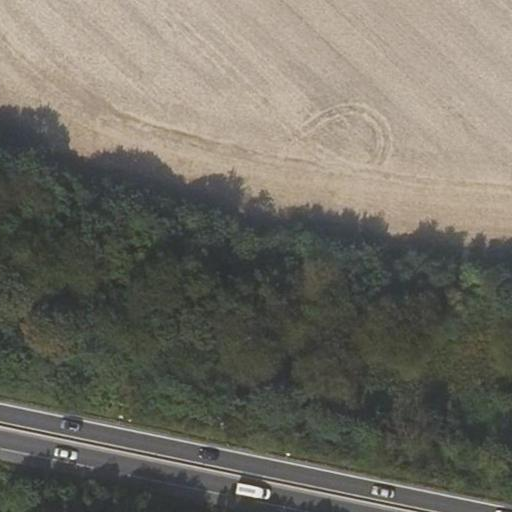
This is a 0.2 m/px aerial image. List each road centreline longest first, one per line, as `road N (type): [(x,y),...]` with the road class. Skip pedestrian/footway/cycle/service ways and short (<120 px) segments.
road 1 (motorway): [(436,511),(0,423)]
road 2 (motorway): [(0,437),(359,511)]
